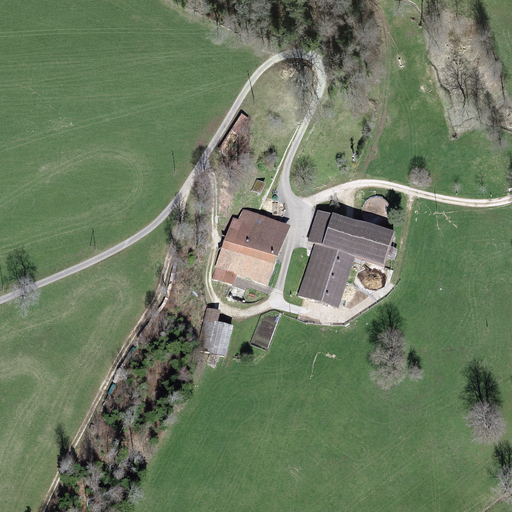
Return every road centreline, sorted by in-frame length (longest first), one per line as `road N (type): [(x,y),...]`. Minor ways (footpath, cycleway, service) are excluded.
road 1 (track): [(0,303),(78,273),(164,218),(195,182),(251,84),(287,54),(308,52),(324,69),(283,173),(299,214),(318,198),(365,185),(414,193)]
road 2 (track): [(278,303),(329,320),(349,318),(379,298),(396,284),(414,193),(511,200)]
road 3 (track): [(195,182),(213,206),(211,298),(228,316),(278,303),(299,214)]
